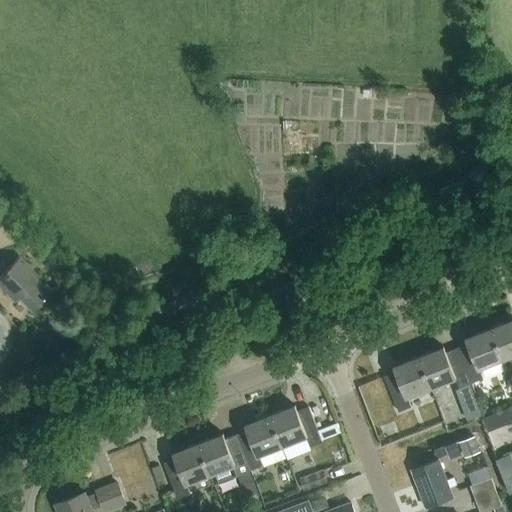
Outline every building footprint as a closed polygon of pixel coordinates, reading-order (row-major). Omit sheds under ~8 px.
[(0,270),(2,273),(0,275),(0,286),(14,301),(19,297),(31,309),(50,290),(18,257),(11,265),(6,260),(0,266),(0,270)] [(278,309),(302,300),(295,283),(271,293),(278,309)] [(511,320),(491,328),(503,359),(511,355),(511,320)] [(479,369),(503,359),(491,328),(466,338),(468,343),(457,348),(471,383),(483,379),(479,369)] [(444,347),(419,357),(431,388),(454,379),(458,388),(471,383),(457,348),(446,352),(444,347)] [(406,397),(431,388),(419,357),(394,366),(396,371),(384,376),(398,411),(410,407),(406,397)] [(476,401),(462,406),(468,420),(482,414),(476,401)] [(295,405),(271,415),(283,447),(307,437),(310,446),(323,442),(308,406),(297,410),(295,405)] [(259,456),(283,447),(271,415),(245,425),(247,430),(236,434),(250,470),(251,470),(263,465),(259,456)] [(223,434),(199,443),(211,475),(214,484),(238,474),(242,484),(254,480),(250,470),(236,434),(225,439),(223,434)] [(475,435),(459,442),(465,457),(481,451),(475,435)] [(131,499),(160,487),(141,439),(112,451),(131,499)] [(211,475),(199,443),(174,453),(176,458),(164,463),(178,499),(191,494),(187,484),(211,475)] [(425,508),(452,498),(437,460),(411,470),(425,508)] [(262,466),(251,470),(255,482),(267,478),(262,466)] [(323,469),(300,478),(305,490),(327,482),(323,469)] [(474,499),(495,491),(490,478),(468,486),(474,499)] [(105,510),(125,502),(117,482),(97,490),(98,492),(86,496),(85,492),(56,503),(59,511),(92,511),(91,508),(103,504),(105,510)] [(495,491),(474,499),(478,511),(481,511),(500,505),(495,491)] [(354,511),(351,502),(324,511),(312,511),(308,501),(277,511),(354,511)]
